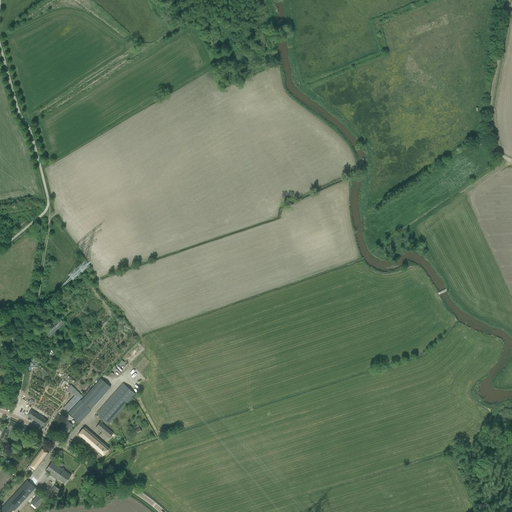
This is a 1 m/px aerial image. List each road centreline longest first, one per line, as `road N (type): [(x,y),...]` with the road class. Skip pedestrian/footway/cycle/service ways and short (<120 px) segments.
road 1 (track): [(12,415),(46,209)]
road 2 (unclassified): [(0,411),(162,511)]
road 3 (track): [(511,160),(496,149),(488,118),(507,0)]
